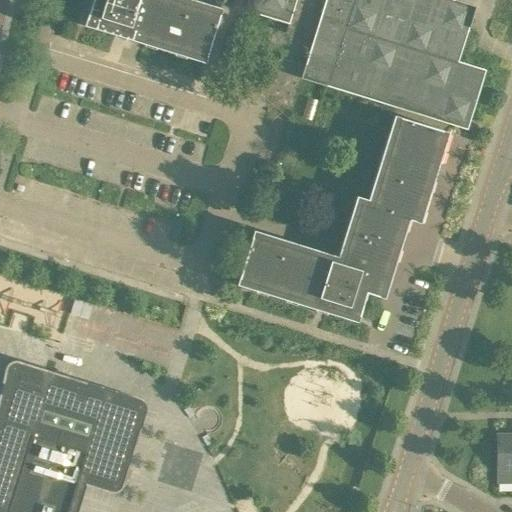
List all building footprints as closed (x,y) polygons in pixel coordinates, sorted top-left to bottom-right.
[(89,0),(83,22),(205,58),(219,14),(172,0),(89,0)] [(303,0),(280,73),(443,124),(446,112),(468,119),(495,33),(475,28),(480,10),(459,3),(460,0),(303,0)] [(363,294),(376,298),(401,218),(412,222),(440,132),(397,118),(369,208),(358,204),(339,264),(249,236),(236,280),(356,317),(363,294)] [(114,324),(118,307),(78,300),(75,316),(114,324)] [(0,511),(77,511),(86,487),(109,495),(111,495),(114,495),(116,495),(118,494),(120,493),(122,491),(123,489),(124,487),(146,414),(147,412),(147,410),(146,407),(146,405),(144,403),(142,402),(140,400),(138,400),(18,362),(17,362),(16,362),(15,361),(14,361),(13,361),(12,362),(11,362),(9,363),(8,363),(8,364),(7,365),(6,365),(5,366),(5,367),(4,368),(4,370),(0,386),(0,511)] [(496,474),(496,484),(511,483),(511,435),(496,436),(496,474)]
